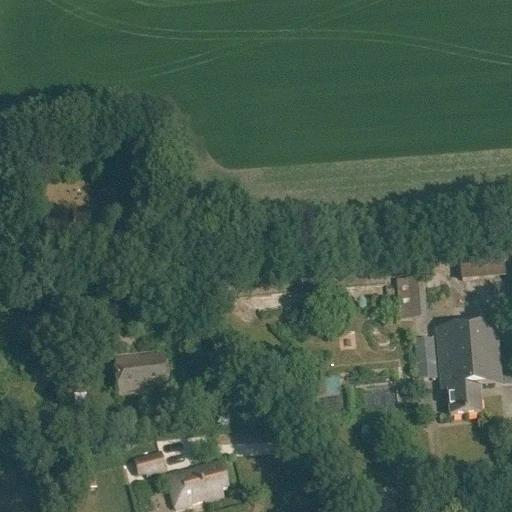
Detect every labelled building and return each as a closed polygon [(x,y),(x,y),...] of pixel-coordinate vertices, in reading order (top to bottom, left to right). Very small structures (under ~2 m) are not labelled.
[(426,320),(423,279),(394,281),(398,322),(426,320)] [(354,315),(336,317),(339,340),(356,339),(354,315)] [(441,392),(445,392),(447,419),(479,416),(477,391),(502,389),(496,325),(435,331),(441,392)] [(414,343),(417,384),(436,382),(433,342),(414,343)] [(170,387),(168,360),(157,361),(156,355),(114,359),(118,399),(158,395),(157,388),(170,387)] [(143,471),(146,482),(166,476),(162,465),(143,471)] [(226,492),(219,465),(166,479),(174,511),(176,511),(221,500),(219,494),(226,492)] [(92,475),(69,481),(73,497),(87,493),(85,486),(94,484),(92,475)]
